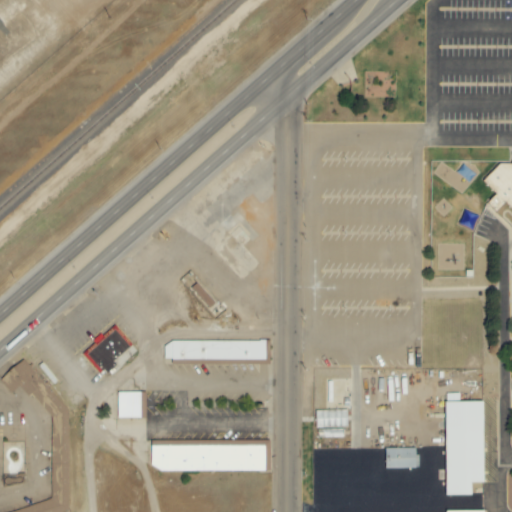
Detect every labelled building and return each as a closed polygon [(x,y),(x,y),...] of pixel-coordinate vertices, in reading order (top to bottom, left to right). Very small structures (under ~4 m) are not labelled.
[(511,164),(511,211),(504,203),(495,212),(486,203),(495,194),(483,182),(499,165),(511,164)] [(83,356),(100,375),(131,348),(113,328),(83,356)] [(170,365),(264,366),(264,342),(164,341),(163,359),(170,359),(170,365)] [(18,511),(66,511),(68,414),(23,359),(0,378),(0,382),(11,396),(20,388),(26,396),(32,396),(51,420),(50,503),(18,511)] [(117,419),(139,419),(139,393),(117,392),(117,419)] [(444,496),(470,496),(470,484),(482,483),(481,403),(443,403),(444,496)] [(315,412),(316,439),(343,438),(343,429),(346,429),(346,411),(315,412)] [(264,472),(264,446),(150,446),(150,472),(264,472)] [(414,449),(383,449),(384,470),(414,469),(414,449)]
